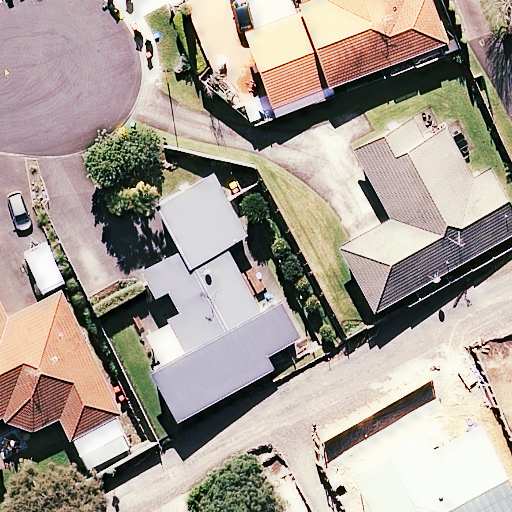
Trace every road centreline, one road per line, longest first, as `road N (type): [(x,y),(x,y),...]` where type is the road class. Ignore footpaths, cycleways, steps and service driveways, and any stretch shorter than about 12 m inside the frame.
road 1 (residential): [(108,511),(511,297)]
road 2 (unknown): [(26,0),(46,62),(86,0)]
